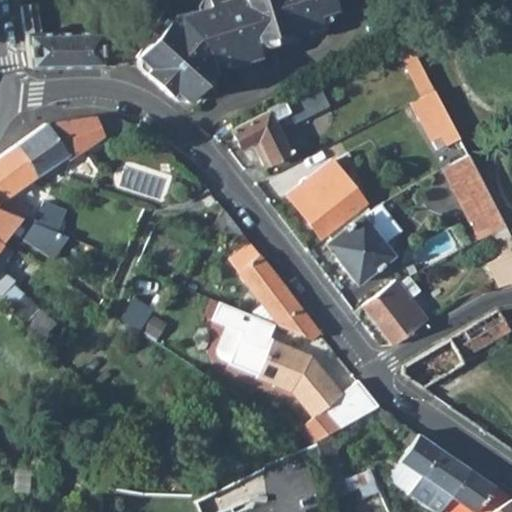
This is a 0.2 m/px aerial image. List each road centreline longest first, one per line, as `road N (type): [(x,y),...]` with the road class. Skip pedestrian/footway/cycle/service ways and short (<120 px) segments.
road 1 (residential): [(375,369),(191,138)]
road 2 (residential): [(346,0),(350,18),(331,46),(301,57),(273,86),(216,106),(191,138)]
road 3 (residential): [(191,138),(144,103),(105,94),(2,100)]
road 4 (residential): [(511,477),(392,391),(375,369)]
road 5 (residential): [(375,369),(511,296)]
